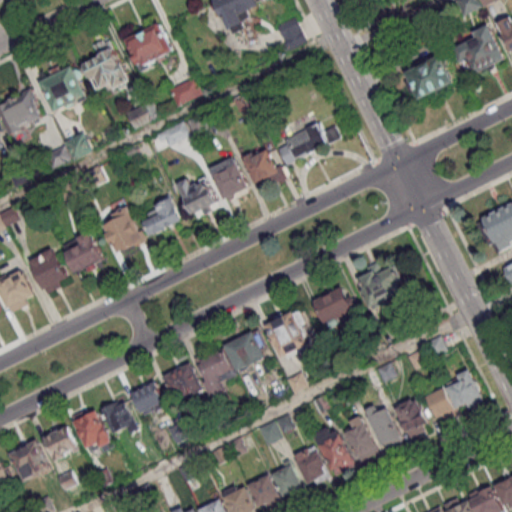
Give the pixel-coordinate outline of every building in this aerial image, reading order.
[(265,0),(260,3),(261,6),(249,12),(252,18),(245,22),(247,24),(245,25),(247,30),(237,35),(235,30),(232,31),(228,22),(227,22),(216,0),(265,0)] [(386,0),(394,0),(400,12),(378,22),(371,7),(386,0)] [(481,0),(485,7),(466,17),(458,0),(481,0)] [(431,12),(439,28),(421,37),(413,21),(431,12)] [(298,18),(309,42),(292,51),(280,28),(298,18)] [(511,19),(500,25),(511,49),(511,19)] [(127,40),(143,73),(152,68),(151,65),(156,63),(155,62),(175,52),(162,24),(127,40)] [(491,26),(508,60),(478,75),(474,67),(468,69),(465,63),(463,64),(457,50),(479,39),(476,33),(491,26)] [(86,65),(98,90),(103,88),(103,89),(108,87),(110,91),(116,87),(117,89),(121,87),(123,90),(129,87),(128,84),(132,82),(112,42),(107,44),(105,41),(96,46),(102,57),(98,57),(91,60),(89,63),(86,65)] [(444,56),(457,84),(445,90),(446,93),(435,98),(434,96),(418,104),(408,83),(412,81),(408,73),(444,56)] [(42,84),(52,103),(50,104),(54,112),(56,111),(58,113),(68,108),(70,109),(76,106),(77,103),(89,96),(81,80),(83,79),(84,76),(82,72),(79,71),(77,72),(75,68),(65,73),(62,67),(52,72),(55,78),(42,84)] [(172,90),(181,107),(205,95),(197,78),(172,90)] [(35,90),(43,107),(40,108),(45,118),(25,129),(29,138),(18,143),(1,110),(10,105),(9,103),(19,98),(20,100),(27,96),(26,94),(35,90)] [(248,93),(255,107),(242,113),(235,100),(248,93)] [(129,114),(145,106),(145,107),(154,103),(161,116),(153,120),(154,122),(137,130),(129,114)] [(189,122),(200,142),(213,135),(203,115),(189,122)] [(159,135),(186,122),(192,135),(180,141),(181,143),(171,148),(168,140),(163,142),(159,135)] [(281,149),(290,166),(320,151),(319,150),(342,138),(337,128),(325,134),(320,124),(288,140),(290,145),(281,149)] [(67,143),(76,161),(95,152),(86,134),(67,143)] [(67,146),(73,160),(55,169),(49,155),(67,146)] [(247,163),(258,185),(267,180),(271,187),(289,178),(284,167),(280,169),(270,151),(261,155),(260,152),(247,158),(249,162),(247,163)] [(212,171),(227,201),(252,189),(237,158),(212,171)] [(85,173),(93,189),(108,181),(101,166),(85,173)] [(180,185),(195,216),(196,215),(198,220),(222,208),(207,178),(201,181),(203,185),(200,187),(199,185),(194,187),(190,180),(180,185)] [(172,196),(185,222),(154,238),(146,224),(153,220),(150,215),(159,210),(158,207),(163,205),(161,201),(172,196)] [(511,207),(511,248),(505,252),(501,244),(499,244),(487,220),(511,207)] [(2,215),(9,227),(22,221),(16,208),(2,215)] [(106,227),(120,254),(137,246),(138,247),(148,243),(130,208),(126,210),(125,209),(122,210),(122,212),(115,216),(118,221),(106,227)] [(0,215),(1,215),(8,229),(0,233),(0,215)] [(65,246),(79,273),(106,259),(92,232),(65,246)] [(32,262),(44,256),(44,255),(55,250),(57,255),(59,254),(72,279),(62,284),(64,288),(50,295),(48,291),(47,291),(32,262)] [(362,280),(374,275),(371,268),(380,263),(384,270),(398,264),(407,282),(402,285),(406,293),(373,309),(365,293),(368,292),(362,280)] [(0,281),(9,277),(11,280),(14,278),(13,277),(24,272),(25,276),(28,274),(39,297),(29,302),(31,306),(14,315),(0,286),(2,285),(0,281)] [(317,303),(329,327),(330,326),(332,330),(343,325),(341,321),(362,310),(355,297),(351,300),(345,289),(317,303)] [(268,327),(273,335),(271,336),(277,349),(278,348),(284,360),(313,346),(304,328),(308,326),(301,311),(268,327)] [(393,323),(403,342),(419,334),(411,319),(405,322),(403,318),(393,323)] [(228,347),(241,373),(269,360),(256,334),(228,347)] [(430,344),(437,359),(451,352),(444,337),(430,344)] [(225,349),(238,376),(223,383),(227,392),(213,399),(206,384),(209,383),(197,359),(212,352),(213,355),(225,349)] [(424,350),(430,363),(417,369),(411,357),(424,350)] [(380,369),(386,383),(400,377),(394,363),(380,369)] [(166,378),(176,398),(178,396),(182,403),(207,391),(193,364),(166,378)] [(461,376),(473,370),(486,397),(485,397),(488,402),(472,410),(469,404),(460,409),(451,390),(465,383),(461,376)] [(290,381),(297,394),(311,387),(304,374),(290,381)] [(158,382),(171,407),(159,414),(157,411),(148,416),(147,413),(144,415),(134,395),(158,382)] [(340,388),(346,400),(359,395),(353,382),(340,388)] [(448,390),(461,415),(449,421),(447,417),(441,420),(431,398),(448,390)] [(328,396),(334,409),(323,415),(317,402),(328,396)] [(398,411),(412,439),(429,431),(427,428),(431,426),(420,402),(416,404),(415,401),(405,405),(406,407),(398,411)] [(102,411),(115,437),(127,431),(125,428),(129,426),(133,434),(141,430),(128,403),(117,408),(116,404),(102,411)] [(369,411),(373,418),(371,419),(385,447),(388,445),(390,449),(405,442),(403,438),(405,437),(391,409),(382,414),(379,407),(369,411)] [(223,414),(229,426),(242,420),(236,408),(223,414)] [(75,418),(78,423),(76,424),(90,450),(91,449),(93,453),(102,449),(103,449),(105,448),(107,453),(117,448),(113,439),(114,438),(108,426),(106,427),(99,413),(92,417),(89,411),(75,418)] [(286,434),(279,421),(290,415),(297,428),(286,434)] [(222,416),(228,428),(214,435),(209,423),(222,416)] [(349,436),(361,462),(382,452),(368,424),(367,425),(364,418),(353,423),(356,428),(350,431),(352,434),(349,436)] [(185,422),(193,438),(179,445),(171,429),(185,422)] [(277,422),(285,439),(269,446),(261,429),(277,422)] [(47,439),(57,459),(59,458),(60,461),(68,457),(67,456),(75,452),(76,455),(82,451),(81,449),(82,449),(71,427),(47,439)] [(317,437),(339,478),(360,467),(343,436),(342,436),(340,432),(334,435),(331,429),(317,437)] [(230,444),(237,458),(249,452),(242,438),(230,444)] [(13,455),(22,475),(23,475),(28,483),(40,477),(40,476),(44,474),(45,476),(55,471),(40,442),(13,455)] [(229,446),(235,459),(222,465),(216,452),(229,446)] [(318,446),(335,478),(319,486),(318,483),(312,486),(300,464),(301,463),(298,457),(318,446)] [(0,462),(3,461),(14,484),(0,491),(0,462)] [(195,461),(203,475),(189,482),(182,469),(195,461)] [(292,461),(308,491),(297,497),(295,494),(287,498),(276,476),(290,469),(287,463),(292,461)] [(97,475),(103,489),(116,482),(110,469),(97,475)] [(60,477),(67,491),(81,484),(74,470),(60,477)] [(273,477),(286,504),(271,511),(268,506),(262,508),(252,487),(273,477)] [(498,488),(508,508),(511,506),(511,508),(511,480),(507,483),(506,483),(503,484),(502,486),(498,488)] [(151,484),(158,496),(138,506),(132,494),(151,484)] [(238,488),(241,493),(249,489),(259,510),(254,511),(233,511),(227,499),(228,499),(226,494),(238,488)] [(472,496),(479,511),(507,511),(495,488),(487,493),(485,489),(472,496)] [(51,496),(59,511),(57,511),(39,511),(35,504),(51,496)] [(224,500),(229,511),(202,511),(224,500)] [(447,506),(449,511),(477,511),(473,502),(463,507),(460,500),(447,506)]
